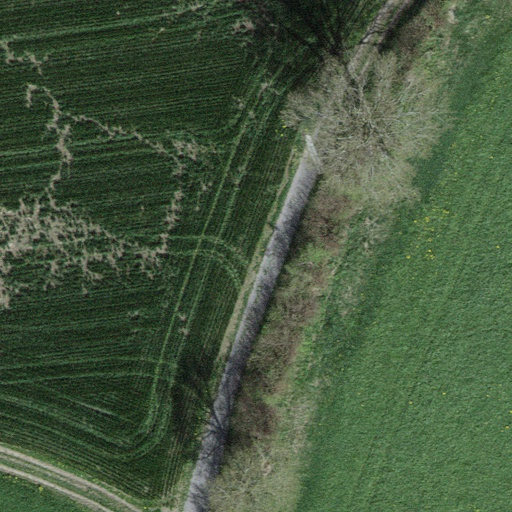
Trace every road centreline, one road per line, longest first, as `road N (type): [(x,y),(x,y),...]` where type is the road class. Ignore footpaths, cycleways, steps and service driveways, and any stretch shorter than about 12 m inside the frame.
road 1 (track): [(402,0),(326,131),(279,246),(227,394),(198,511)]
road 2 (track): [(0,460),(123,511)]
